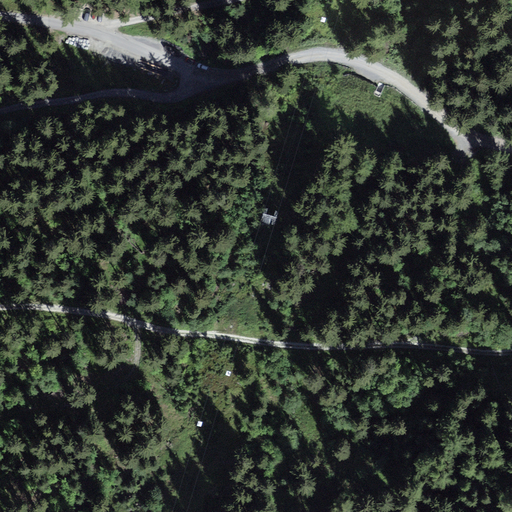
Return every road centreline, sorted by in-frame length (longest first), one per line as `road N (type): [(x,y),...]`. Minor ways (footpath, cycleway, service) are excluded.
road 1 (track): [(511,342),(375,347),(142,323)]
road 2 (track): [(511,149),(459,137),(375,70),(335,57),(245,76),(188,74)]
road 3 (track): [(0,310),(42,305),(142,323),(136,370),(103,403),(0,413)]
road 4 (track): [(188,74),(184,90),(158,96),(35,102),(0,112)]
road 5 (track): [(188,74),(79,34),(0,20)]
